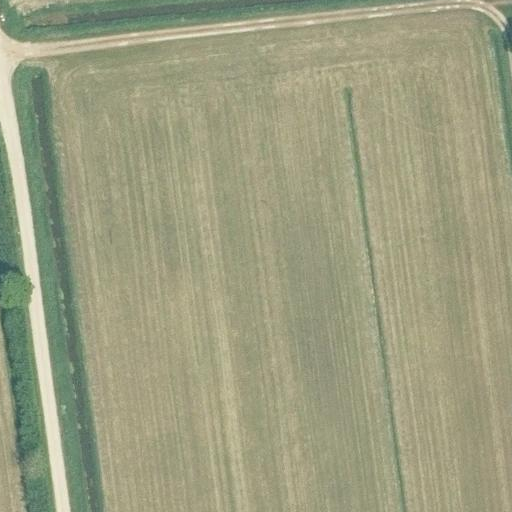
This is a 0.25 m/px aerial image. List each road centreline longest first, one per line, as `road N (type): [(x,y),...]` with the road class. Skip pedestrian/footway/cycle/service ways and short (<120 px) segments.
road 1 (track): [(0,48),(511,0)]
road 2 (track): [(62,511),(0,61)]
